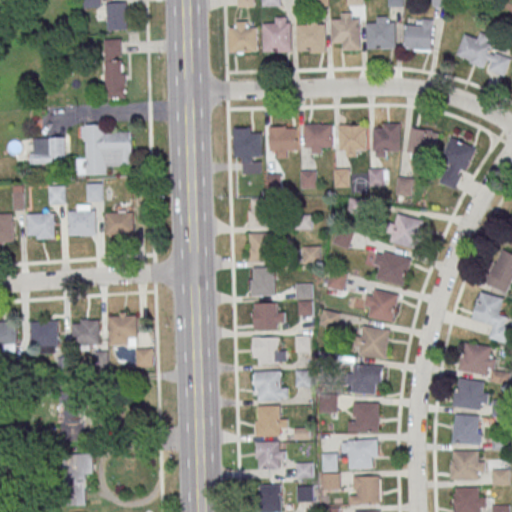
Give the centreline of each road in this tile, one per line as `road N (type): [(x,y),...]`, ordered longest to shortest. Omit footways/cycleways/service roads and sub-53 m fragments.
road 1 (secondary): [(200,511),(183,0)]
road 2 (residential): [(415,511),(416,410),(433,314),(472,214),(511,149)]
road 3 (residential): [(511,128),(472,105),(410,88),(186,91)]
road 4 (residential): [(194,273),(0,285)]
